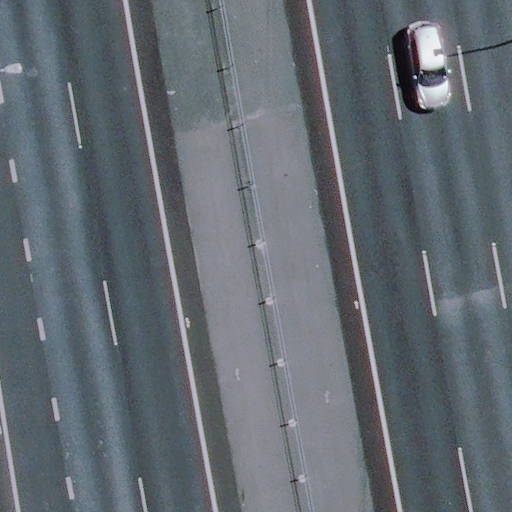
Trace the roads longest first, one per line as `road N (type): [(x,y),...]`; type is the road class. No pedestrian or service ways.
road 1 (motorway): [(384,0),(478,511)]
road 2 (motorway): [(152,511),(58,0)]
